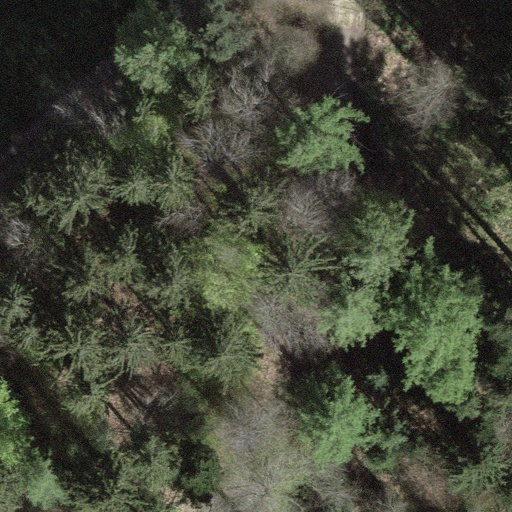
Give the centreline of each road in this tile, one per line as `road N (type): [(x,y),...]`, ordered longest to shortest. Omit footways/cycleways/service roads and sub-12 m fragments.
road 1 (track): [(343,0),(339,169),(324,309),(222,511)]
road 2 (track): [(0,158),(159,0)]
